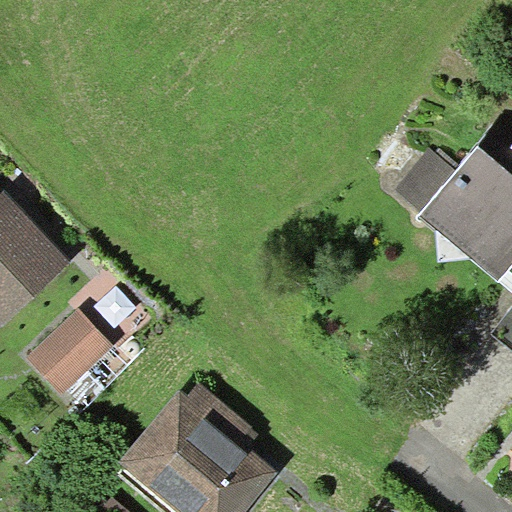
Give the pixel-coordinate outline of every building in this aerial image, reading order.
[(421,211),(418,215),(498,281),(511,263),(511,125),(500,116),(456,169),(421,211)] [(421,211),(456,169),(430,147),(395,188),(421,211)] [(0,325),(70,261),(5,190),(0,194),(0,325)] [(112,344),(78,307),(26,356),(60,392),(112,344)] [(511,311),(493,335),(511,350),(511,311)] [(180,511),(241,511),(277,471),(248,446),(260,433),(200,381),(187,396),(180,390),(120,460),(180,511)]
